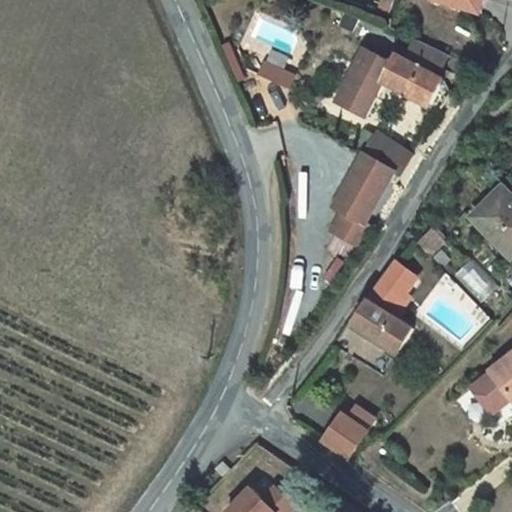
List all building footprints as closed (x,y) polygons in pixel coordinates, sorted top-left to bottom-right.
[(434,0),(476,12),(479,0),(434,0)] [(334,99),(363,114),(380,81),(427,104),(441,77),(434,74),(439,64),(409,49),(404,58),(394,53),(389,62),(361,48),(334,99)] [(268,59),(260,74),(292,89),(299,74),(268,59)] [(410,151),(374,130),(361,153),(391,170),(397,173),(410,151)] [(328,229),(358,246),(369,226),(361,222),(391,170),(361,153),(331,205),(339,209),(328,229)] [(511,185),(502,196),(496,190),(468,221),(510,260),(511,257),(511,185)] [(432,225),(417,239),(431,254),(446,240),(432,225)] [(388,314),(405,293),(416,279),(396,261),(367,299),(388,314)] [(410,298),(405,293),(388,314),(394,319),(410,298)] [(394,319),(388,314),(367,299),(348,325),(393,355),(411,330),(394,319)] [(511,350),(488,369),(490,371),(470,386),(490,412),(510,397),(511,398),(511,397),(511,350)] [(341,413),(322,441),(348,458),(366,430),(341,413)] [(215,468),(221,476),(229,469),(222,462),(215,468)] [(220,510),(221,511),(287,511),(291,510),(272,487),(258,499),(248,486),(220,510)]
